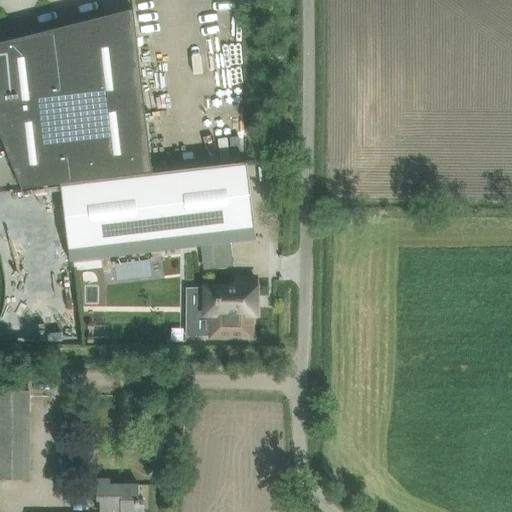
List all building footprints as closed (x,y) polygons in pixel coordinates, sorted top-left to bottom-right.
[(153,173),(134,10),(0,44),(0,133),(22,189),(51,185),(61,184),(153,173)] [(204,62),(181,63),(183,116),(206,115),(204,62)] [(153,173),(61,184),(70,261),(256,239),(247,162),(242,163),(153,173)] [(188,288),(187,335),(211,335),(211,337),(252,337),(252,315),(256,315),(256,278),(236,278),(236,287),(206,287),(206,288),(188,288)] [(0,392),(0,479),(29,479),(29,413),(30,392),(0,392)] [(99,480),(99,500),(100,500),(100,511),(145,511),(146,500),(141,500),(141,485),(112,485),(112,480),(99,480)]
